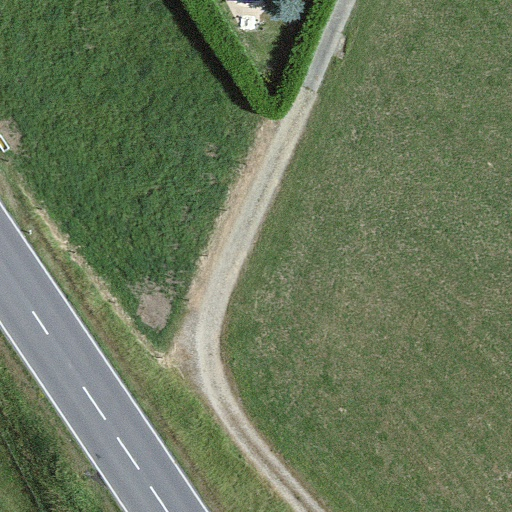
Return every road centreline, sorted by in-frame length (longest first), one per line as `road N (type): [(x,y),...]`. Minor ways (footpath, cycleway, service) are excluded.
road 1 (track): [(344,0),(206,328),(217,392),(312,511)]
road 2 (secondary): [(163,511),(0,266)]
